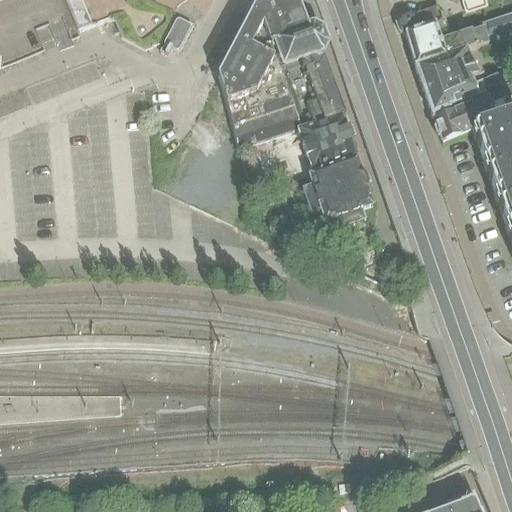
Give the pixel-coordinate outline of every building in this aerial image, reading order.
[(259,0),(258,2),(253,12),(306,33),(294,0),(259,0)] [(464,5),(468,17),(477,14),(474,2),(464,5)] [(276,44),(306,33),(253,12),(242,33),(274,48),(276,44)] [(414,69),(414,70),(464,54),(511,39),(511,17),(479,26),(481,32),(449,41),(443,23),(437,25),(433,12),(415,18),(414,18),(408,15),(399,18),(395,26),(398,35),(405,38),(405,39),(406,41),(414,69)] [(189,28),(176,22),(159,55),(167,60),(170,54),(178,58),(194,26),(192,24),(189,28)] [(237,154),(252,150),(301,133),(272,52),(274,48),(242,33),(218,79),(232,134),(237,154)] [(272,52),(301,133),(340,120),(343,119),(312,34),(306,35),(306,33),(276,44),(274,48),(272,52)] [(478,101),(480,104),(486,101),(489,109),(511,98),(511,84),(502,89),(497,79),(472,90),(469,84),(475,82),(478,81),(464,54),(414,70),(414,71),(415,72),(414,72),(415,75),(416,75),(430,118),(431,121),(478,101)] [(486,101),(480,104),(433,124),(441,147),(472,135),(496,127),(489,109),(486,101)] [(340,120),(301,133),(252,150),(267,193),(303,180),(303,178),(354,160),(340,120)] [(472,135),(511,250),(511,121),(496,127),(472,135)] [(319,228),(371,210),(355,163),(303,181),(319,228)] [(309,465),(211,467),(211,486),(309,484),(309,465)]
